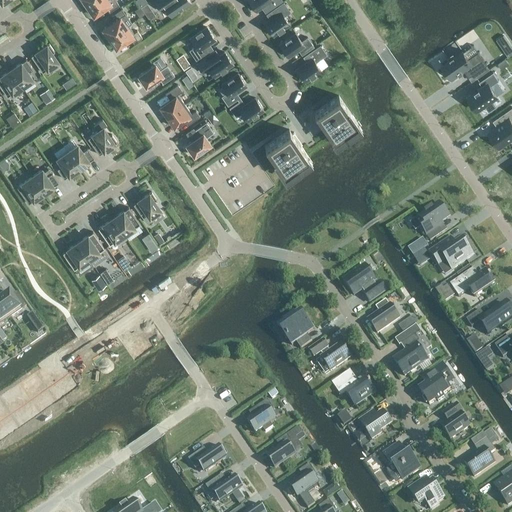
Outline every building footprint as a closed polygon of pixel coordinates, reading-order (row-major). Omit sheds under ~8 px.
[(103,0),(94,0),(87,6),(93,16),(106,7),(109,12),(119,5),(115,0),(105,0),(104,1),(103,0)] [(153,0),(162,12),(165,10),(170,17),(190,3),(188,0),(153,0)] [(248,0),(255,10),(267,3),(271,8),(282,1),(281,0),(248,0)] [(264,23),(272,35),(278,31),(278,32),(284,28),(283,27),(289,24),(284,16),(290,12),(283,2),(272,10),(276,15),(264,23)] [(143,12),(149,8),(146,3),(140,7),(143,12)] [(115,20),(102,28),(109,38),(128,25),(131,23),(125,14),(121,8),(111,15),(115,20)] [(128,25),(109,38),(116,48),(130,38),(133,43),(138,40),(128,25)] [(215,39),(207,27),(201,31),(201,30),(195,34),(196,35),(190,38),(195,46),(189,50),(196,60),(207,52),(203,47),(215,39)] [(281,47),(280,47),(285,55),(286,54),(287,57),(299,49),(302,54),(313,46),(307,37),(301,41),(296,33),(290,37),(290,36),(284,40),(285,41),(279,45),(281,47)] [(57,62),(51,53),(54,51),(49,43),(30,56),(42,72),(57,62)] [(326,54),(320,45),(304,56),(308,62),(296,70),(298,72),(297,72),(302,79),(303,79),(304,81),(310,77),(310,78),(316,74),(315,74),(321,70),(316,62),(326,54)] [(184,50),(176,55),(184,66),(191,62),(184,50)] [(209,68),(215,76),(220,72),(221,73),(227,69),(226,68),(232,64),(224,52),(219,56),(215,51),(197,63),(203,72),(209,68)] [(462,51),(442,65),(452,79),(464,71),(469,77),(487,65),(478,52),(468,59),(462,51)] [(8,71),(19,88),(32,79),(27,73),(33,69),(26,59),(8,71)] [(160,70),(155,62),(136,75),(139,79),(143,85),(145,84),(146,87),(159,78),(163,83),(174,75),(167,65),(160,70)] [(19,88),(8,71),(0,76),(0,86),(7,97),(19,88)] [(488,83),(468,97),(477,110),(484,105),(488,112),(497,106),(492,99),(497,96),(491,86),(499,80),(493,72),(485,78),(488,83)] [(64,79),(67,85),(77,79),(74,73),(64,79)] [(227,81),(221,85),(227,92),(221,96),(227,106),(238,98),(234,93),(246,85),(245,83),(245,82),(240,75),(238,73),(233,77),(232,76),(226,80),(227,81)] [(182,91),(178,85),(165,93),(170,100),(160,107),(161,109),(159,109),(164,116),(165,115),(166,117),(184,104),(178,94),(182,91)] [(55,98),(48,89),(41,94),(47,103),(55,98)] [(358,123),(338,95),(314,113),(317,117),(325,128),(333,140),(358,123)] [(262,107),(257,100),(255,98),(243,106),(240,100),(229,108),(235,117),(241,113),(246,121),(252,117),(252,118),(258,114),(257,113),(263,110),(261,107),(262,107)] [(37,110),(31,102),(23,107),(29,115),(37,110)] [(184,104),(166,117),(167,118),(166,119),(170,125),(172,124),(173,126),(185,117),(189,122),(199,115),(195,111),(191,114),(184,104)] [(496,131),(490,135),(499,148),(511,138),(511,107),(504,113),(493,121),(496,125),(497,127),(494,128),(496,131)] [(208,110),(201,114),(204,118),(211,114),(208,110)] [(6,118),(12,127),(20,122),(14,112),(6,118)] [(193,157),(211,144),(206,137),(213,132),(206,122),(195,130),(198,135),(184,145),(186,147),(185,148),(190,155),(191,155),(193,157)] [(111,134),(109,136),(103,127),(87,138),(99,154),(117,142),(111,134)] [(283,175),(308,157),(292,134),(289,130),(264,147),(283,173),(283,175)] [(77,145),(67,152),(79,168),(94,158),(87,148),(82,152),(77,145)] [(58,160),(53,163),(57,169),(63,179),(79,168),(67,152),(57,158),(58,160)] [(41,170),(32,176),(43,193),(58,182),(51,172),(48,167),(42,171),(41,170)] [(32,176),(17,187),(28,203),(43,193),(32,176)] [(136,200),(137,201),(133,204),(140,214),(144,211),(149,219),(162,210),(155,200),(156,199),(151,191),(150,192),(149,191),(136,200)] [(425,214),(419,218),(424,225),(420,228),(430,242),(442,234),(436,226),(449,218),(439,204),(433,209),(432,208),(425,213),(425,214)] [(113,218),(124,234),(139,224),(128,207),(113,218)] [(124,234),(113,218),(98,228),(109,245),(124,234)] [(173,244),(185,238),(179,228),(168,234),(173,244)] [(92,232),(77,242),(89,259),(104,248),(92,232)] [(163,240),(158,232),(153,236),(159,243),(163,240)] [(148,234),(141,238),(151,252),(157,248),(148,234)] [(422,239),(412,246),(417,253),(427,246),(422,239)] [(450,239),(430,253),(439,266),(446,262),(452,271),(473,256),(463,241),(455,247),(450,239)] [(89,259),(77,242),(62,253),(73,269),(89,259)] [(131,267),(124,258),(118,263),(124,272),(131,267)] [(373,282),(375,281),(365,266),(343,281),(354,296),(362,290),(364,294),(369,302),(386,291),(380,283),(376,286),(373,282)] [(112,279),(106,270),(100,274),(107,283),(112,279)] [(470,301),(494,285),(485,272),(474,280),(470,272),(450,286),(453,290),(453,291),(454,293),(454,292),(459,299),(467,294),(469,298),(468,298),(470,301)] [(106,284),(102,278),(96,283),(100,288),(106,284)] [(445,283),(434,290),(440,298),(450,292),(445,283)] [(8,292),(0,297),(0,303),(10,318),(25,308),(15,294),(12,296),(8,292)] [(368,320),(377,334),(399,319),(390,305),(389,305),(386,300),(375,307),(379,312),(368,320)] [(0,325),(10,318),(0,303),(0,325)] [(478,312),(464,322),(469,329),(478,323),(485,332),(493,327),(496,331),(511,319),(511,318),(503,305),(482,319),(478,312)] [(277,326),(282,332),(291,346),(296,343),(300,350),(312,342),(307,335),(313,331),(304,318),(305,317),(300,310),(277,326)] [(407,320),(398,326),(403,333),(412,327),(407,320)] [(406,352),(394,361),(405,377),(427,361),(426,359),(417,346),(420,343),(416,337),(421,334),(416,326),(395,340),(399,346),(401,345),(406,352)] [(77,362),(71,366),(86,388),(92,383),(97,390),(130,367),(125,361),(132,356),(117,335),(111,339),(106,333),(73,355),(77,362)] [(503,358),(511,352),(511,339),(509,336),(494,346),(503,358)] [(320,353),(323,357),(321,358),(331,372),(350,358),(341,345),(330,352),(327,348),(328,348),(323,341),(309,351),(314,358),(320,353)] [(413,395),(419,391),(429,405),(437,400),(438,402),(443,398),(442,396),(450,391),(446,386),(453,382),(442,365),(408,388),(422,379),(426,385),(413,395)] [(355,379),(350,371),(341,377),(332,384),(337,391),(355,379)] [(511,378),(503,385),(508,391),(511,388),(511,378)] [(374,392),(370,386),(371,385),(369,383),(367,384),(365,380),(362,382),(346,393),(354,406),(357,404),(359,407),(366,403),(364,399),(374,392)] [(275,391),(269,395),(272,399),(278,395),(275,391)] [(275,420),(268,409),(271,406),(267,401),(257,408),(261,414),(253,419),(248,422),(256,434),(263,429),(265,433),(273,427),(270,424),(275,420)] [(441,426),(450,440),(469,427),(461,414),(462,413),(456,405),(443,414),(448,421),(441,426)] [(349,407),(342,411),(348,421),(355,417),(349,407)] [(380,433),(391,425),(383,414),(375,419),(371,414),(359,423),(365,432),(365,433),(366,435),(367,434),(372,441),(381,435),(380,433)] [(298,428),(276,443),(280,449),(268,458),(275,469),(282,464),(284,466),(291,461),(290,459),(295,455),(290,448),(298,442),(296,438),(302,434),(298,428)] [(484,434),(487,439),(474,447),(478,453),(464,463),(474,477),(494,464),(489,456),(495,451),(492,446),(499,442),(491,430),(484,434)] [(392,467),(393,466),(403,480),(420,469),(409,454),(407,456),(399,444),(384,455),(392,467)] [(203,450),(187,460),(194,471),(200,466),(204,472),(225,458),(217,447),(206,454),(203,450)] [(299,472),(303,478),(290,487),(298,498),(305,493),(306,495),(313,490),(312,488),(317,485),(310,473),(313,471),(309,465),(299,472)] [(290,473),(281,476),(285,485),(293,481),(290,473)] [(511,473),(494,485),(508,506),(511,502),(511,473)] [(219,478),(206,487),(211,494),(214,492),(217,496),(221,502),(232,495),(239,491),(238,490),(242,488),(237,482),(238,482),(234,477),(227,482),(222,475),(219,478)] [(337,480),(329,485),(333,492),(341,488),(337,480)] [(420,507),(426,503),(431,510),(438,505),(437,504),(444,499),(432,482),(429,485),(425,480),(409,491),(420,507)] [(142,511),(140,511),(133,501),(126,505),(125,504),(125,505),(119,509),(118,509),(119,510),(116,511),(159,511),(154,504),(142,511)] [(318,508),(321,511),(333,511),(335,511),(329,501),(318,508)]
